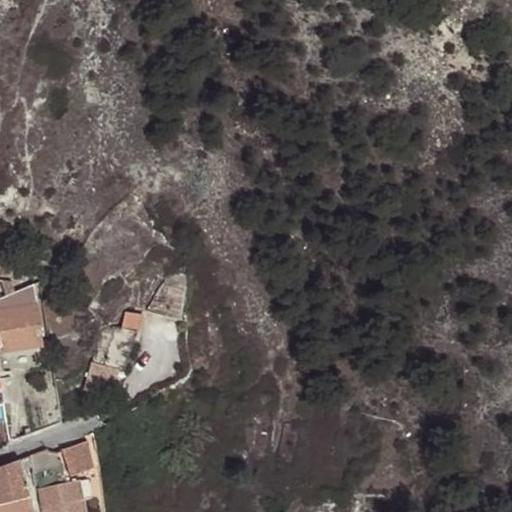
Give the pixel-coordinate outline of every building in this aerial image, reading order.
[(147,310),(173,317),(173,313),(184,286),(163,281),(147,310)] [(173,313),(173,317),(187,287),(184,286),(173,313)] [(30,288),(14,294),(1,299),(4,312),(35,305),(30,288)] [(4,312),(0,313),(0,352),(43,345),(35,305),(4,312)] [(120,324),(136,330),(142,314),(125,308),(120,324)] [(114,322),(98,316),(93,341),(81,386),(109,395),(117,369),(102,363),(114,322)] [(123,371),(136,330),(120,324),(114,322),(102,363),(117,369),(123,371)] [(90,469),(86,443),(63,447),(69,474),(90,469)] [(4,466),(0,467),(0,503),(27,493),(19,461),(4,466)] [(36,487),(40,507),(79,500),(76,482),(36,487)] [(40,507),(40,511),(80,511),(79,500),(40,507)]
